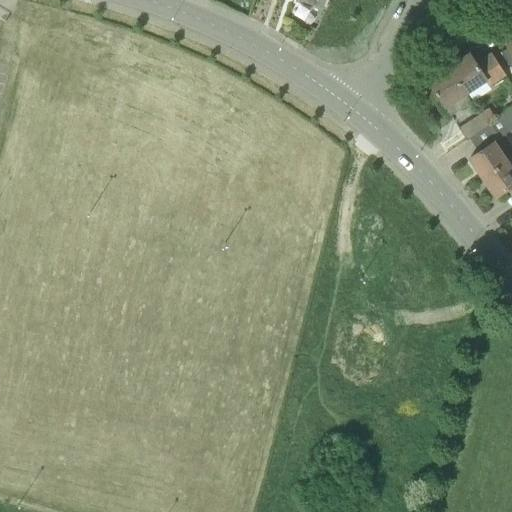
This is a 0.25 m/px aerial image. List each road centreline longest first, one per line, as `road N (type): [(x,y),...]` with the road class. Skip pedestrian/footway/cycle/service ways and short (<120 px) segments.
road 1 (tertiary): [(354,108),(267,49),(133,0)]
road 2 (tertiary): [(354,108),(456,210),(511,290)]
road 3 (residential): [(354,108),(421,0)]
